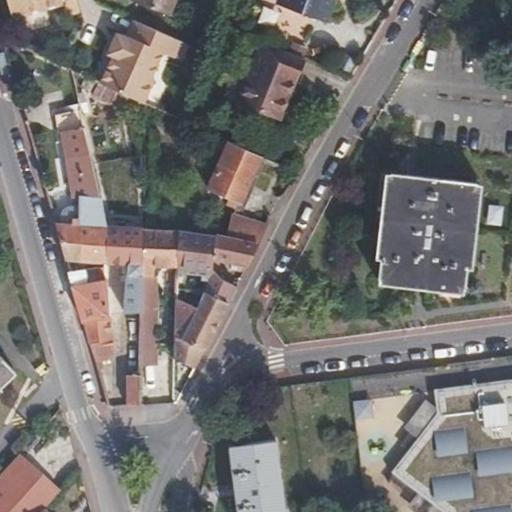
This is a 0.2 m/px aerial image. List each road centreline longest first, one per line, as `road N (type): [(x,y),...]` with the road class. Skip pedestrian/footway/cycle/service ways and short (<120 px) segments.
road 1 (unclassified): [(421,0),(220,364)]
road 2 (tertiary): [(92,438),(0,127)]
road 3 (residential): [(220,364),(511,331)]
